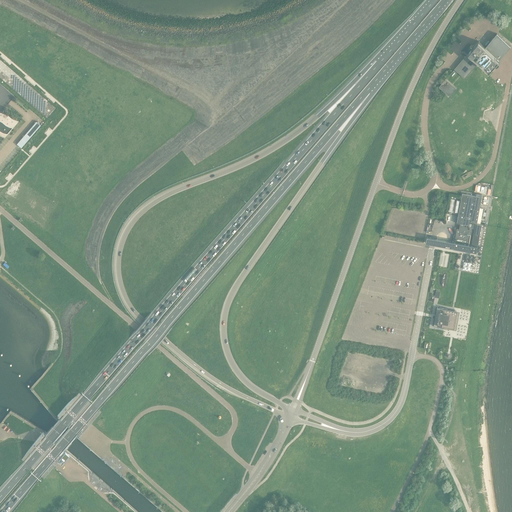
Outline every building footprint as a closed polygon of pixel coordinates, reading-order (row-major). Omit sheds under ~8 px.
[(490,71),(511,46),(497,34),(485,47),(479,41),(469,53),(455,69),(465,78),(479,62),(482,64),(489,71),(490,71)] [(439,87),(450,96),(456,89),(445,80),(439,87)] [(36,121),(17,144),(21,148),(41,125),(36,121)] [(462,196),(458,218),(463,219),(463,220),(477,222),(477,223),(480,224),(483,209),(480,208),(481,201),(482,197),(476,196),(462,194),(462,196)] [(437,239),(436,245),(438,245),(467,250),(467,252),(471,253),(471,251),(477,252),(478,247),(478,246),(479,242),(480,234),(482,224),(481,224),(480,224),(477,223),(477,222),(463,220),(463,219),(458,218),(457,223),(460,224),(460,225),(459,229),(457,228),(455,242),(438,239),(437,239)] [(437,307),(434,326),(456,330),(459,311),(437,307)]
